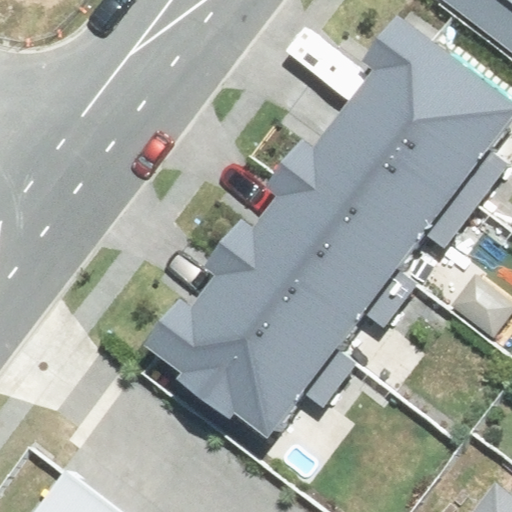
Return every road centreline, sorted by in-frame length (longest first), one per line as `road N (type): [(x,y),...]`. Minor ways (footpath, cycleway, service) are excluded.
road 1 (residential): [(0,301),(45,351),(245,511)]
road 2 (residential): [(62,169),(191,0)]
